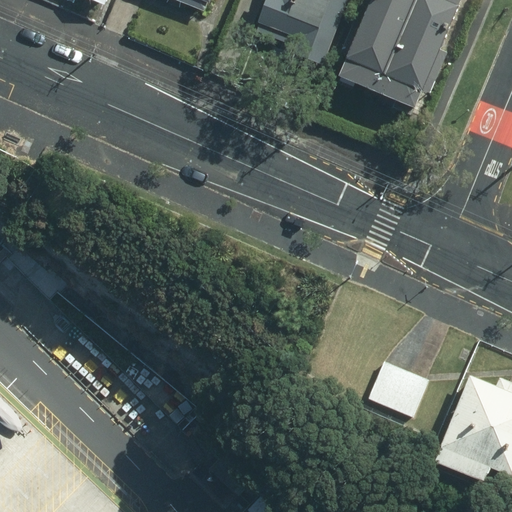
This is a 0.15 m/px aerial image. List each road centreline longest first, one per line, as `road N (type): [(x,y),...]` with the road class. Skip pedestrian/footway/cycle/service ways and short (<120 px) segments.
road 1 (tertiary): [(447,250),(0,56)]
road 2 (residential): [(447,250),(511,94)]
